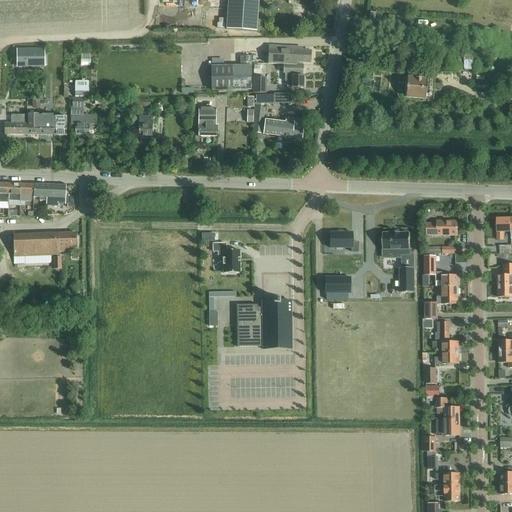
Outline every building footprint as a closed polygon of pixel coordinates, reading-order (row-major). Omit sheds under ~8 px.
[(227,0),(226,29),(255,32),(258,0),(227,0)] [(465,37),(466,64),(478,64),(478,37),(465,37)] [(457,71),(457,41),(439,40),(439,71),(457,71)] [(268,47),(267,65),(283,65),(296,64),(296,62),(310,63),(310,52),(301,51),(301,49),(268,47)] [(83,60),(94,60),(94,48),(83,48),(83,60)] [(43,50),(17,50),(17,67),(43,66),(43,50)] [(233,90),(251,90),(251,56),(240,56),(240,66),(211,66),(211,90),(233,91),(233,90)] [(265,67),(265,59),(256,59),(256,67),(265,67)] [(296,66),(296,64),(283,65),(283,74),(285,74),(285,76),(284,76),(284,82),(287,82),(287,88),(303,88),(303,77),(302,77),(303,66),(296,66)] [(354,94),(404,100),(407,74),(357,68),(354,94)] [(253,78),(253,94),(266,94),(266,78),(253,78)] [(429,91),(429,86),(426,85),(427,80),(406,78),(404,97),(425,99),(426,90),(429,91)] [(181,93),(193,93),(193,89),(185,89),(184,80),(181,80),(181,93)] [(75,81),(75,88),(75,96),(87,96),(88,88),(88,81),(75,81)] [(273,96),(257,96),(257,105),(274,105),(273,96)] [(70,116),(70,125),(74,125),(74,135),(88,136),(88,134),(91,134),(91,125),(97,125),(97,116),(88,116),(76,116),(76,108),(83,108),(83,99),(72,99),(72,108),(72,116),(70,116)] [(217,137),(217,126),(214,126),(215,110),(198,110),(198,137),(217,137)] [(4,134),(26,134),(26,124),(24,124),(24,123),(24,115),(11,115),(11,123),(4,123),(4,134)] [(40,115),(38,115),(26,115),(26,124),(26,134),(39,134),(40,115)] [(53,115),(40,115),(39,134),(52,134),(53,117),(53,115)] [(151,136),(151,116),(138,116),(138,136),(151,136)] [(66,122),(66,117),(53,117),(53,123),(52,134),(66,134),(66,122)] [(253,119),(252,134),(261,135),(263,120),(253,119)] [(285,119),(285,123),(264,121),(263,135),(283,137),(283,138),(284,140),(288,141),(290,139),(290,138),(301,139),(303,121),(285,119)] [(254,140),(253,151),(261,152),(262,141),(254,140)] [(0,182),(0,202),(8,202),(8,201),(8,183),(0,182)] [(8,201),(19,202),(19,183),(8,183),(8,201)] [(30,202),(30,199),(30,195),(33,195),(33,184),(19,183),(19,202),(30,202)] [(64,207),(65,199),(65,185),(33,184),(33,195),(33,197),(40,197),(40,201),(46,201),(46,207),(64,207)] [(503,232),(510,232),(510,219),(496,219),(496,232),(497,232),(497,240),(503,240),(503,232)] [(457,221),(441,221),(437,222),(437,223),(426,223),(426,236),(457,236),(457,221)] [(382,236),(380,238),(380,243),(382,246),(383,246),(383,258),(402,258),(402,255),(411,255),(411,249),(410,249),(409,232),(383,232),(383,236),(382,236)] [(12,235),(13,265),(50,263),(50,255),(58,255),(58,252),(67,252),(67,248),(75,248),(75,233),(12,235)] [(352,233),(330,233),(330,249),(351,249),(351,253),(358,253),(358,243),(352,243),(352,233)] [(217,258),(222,258),(222,274),(239,273),(239,251),(226,252),(226,244),(213,244),(213,252),(217,252),(217,258)] [(511,246),(500,246),(500,254),(511,254),(511,246)] [(435,257),(424,257),(424,276),(435,276),(435,282),(436,287),(442,287),(457,287),(457,276),(442,276),(442,273),(435,273),(435,257)] [(457,259),(458,267),(469,265),(468,258),(457,259)] [(503,275),(497,276),(497,287),(511,286),(511,265),(503,266),(503,275)] [(402,270),(400,270),(400,293),(414,293),(414,270),(402,270)] [(350,278),(325,278),(325,294),(350,294),(350,278)] [(511,286),(497,287),(498,298),(511,297),(511,286)] [(458,304),(457,287),(442,287),(442,297),(437,297),(437,303),(424,303),(424,319),(437,319),(437,305),(458,304)] [(258,305),(236,305),(237,347),(262,347),(262,350),(291,350),(291,302),(279,302),(279,299),(273,299),(273,302),(262,302),(262,308),(258,308),(258,305)] [(217,327),(217,312),(208,312),(209,327),(217,327)] [(437,333),(441,333),(440,342),(432,342),(432,349),(442,349),(442,353),(458,353),(458,342),(449,342),(448,322),(437,322),(437,333)] [(511,340),(498,341),(499,353),(511,352),(511,340)] [(511,352),(499,353),(499,363),(508,363),(508,369),(511,368),(511,352)] [(458,364),(458,353),(442,353),(442,358),(435,358),(435,366),(441,366),(441,364),(458,364)] [(435,383),(435,369),(425,369),(425,384),(435,383)] [(438,387),(426,387),(426,388),(426,397),(426,400),(432,400),(432,397),(438,397),(438,388),(438,387)] [(438,415),(440,414),(444,414),(444,419),(460,419),(460,408),(448,408),(447,398),(436,399),(436,408),(438,408),(438,415)] [(442,420),(440,420),(440,427),(441,427),(442,436),(460,436),(460,419),(444,419),(442,419),(442,420)] [(511,437),(500,438),(501,448),(511,447),(511,437)] [(435,438),(424,438),(425,453),(436,452),(435,438)] [(435,457),(428,457),(428,470),(436,470),(438,469),(438,457),(435,457)] [(511,472),(501,473),(501,484),(511,483),(511,472)] [(444,485),(460,485),(460,474),(436,474),(436,480),(444,480),(444,485)] [(511,483),(501,484),(501,495),(511,495),(511,483)] [(460,502),(460,496),(460,485),(444,485),(445,490),(445,502),(460,502)]
